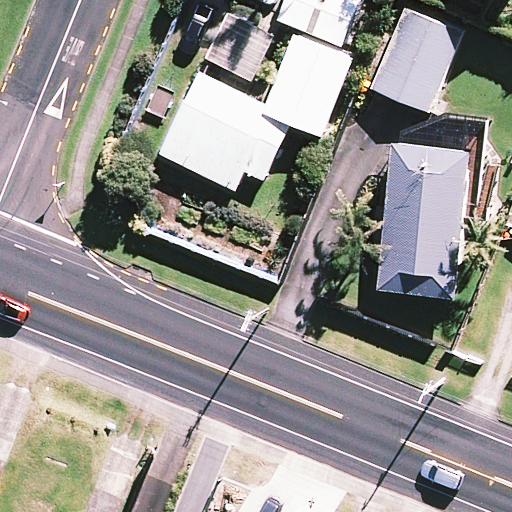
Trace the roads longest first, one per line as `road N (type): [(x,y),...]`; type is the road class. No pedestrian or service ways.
road 1 (tertiary): [(0,282),(511,487)]
road 2 (residential): [(0,200),(82,0)]
